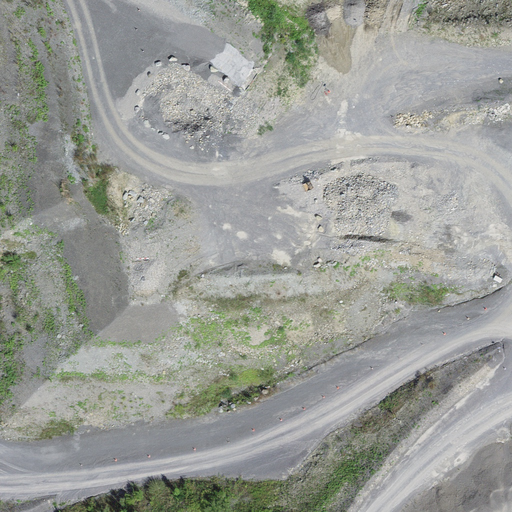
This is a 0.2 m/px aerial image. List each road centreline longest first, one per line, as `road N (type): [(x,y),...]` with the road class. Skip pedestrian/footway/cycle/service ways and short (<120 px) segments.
road 1 (track): [(511,193),(473,157),(413,148),(349,149),(217,174),(167,169),(124,140),(103,100),(76,0)]
road 2 (track): [(511,332),(453,345),(278,436),(175,466),(0,486)]
road 3 (track): [(378,511),(462,433),(511,407)]
